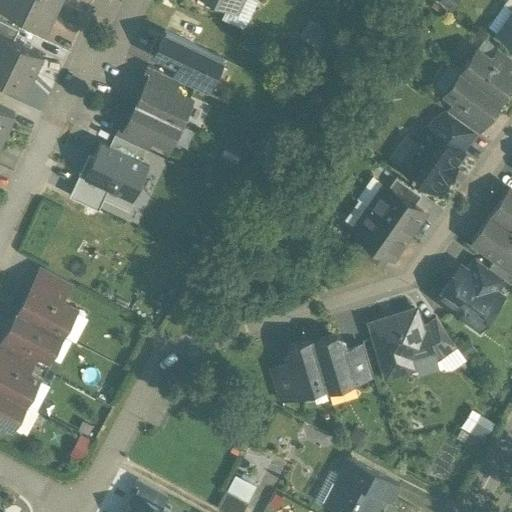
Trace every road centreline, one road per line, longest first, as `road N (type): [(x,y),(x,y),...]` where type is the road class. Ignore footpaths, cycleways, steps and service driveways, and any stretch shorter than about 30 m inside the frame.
road 1 (residential): [(70,503),(159,346),(406,277),(511,129)]
road 2 (residential): [(0,236),(57,114),(84,101),(131,0)]
